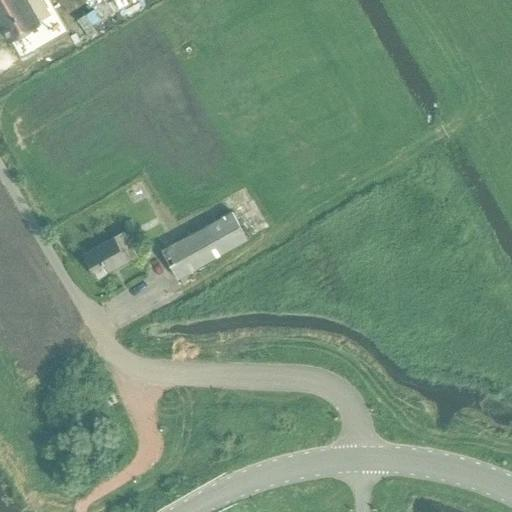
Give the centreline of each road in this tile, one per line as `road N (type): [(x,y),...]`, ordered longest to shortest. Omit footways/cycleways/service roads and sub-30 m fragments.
road 1 (residential): [(358,458),(350,405),(311,380),(144,373),(104,348),(0,169)]
road 2 (tertiary): [(358,458),(280,471),(188,511)]
road 3 (tertiary): [(511,492),(404,460),(358,458)]
